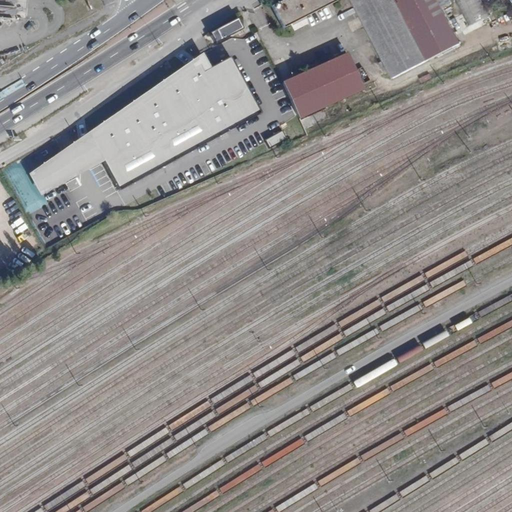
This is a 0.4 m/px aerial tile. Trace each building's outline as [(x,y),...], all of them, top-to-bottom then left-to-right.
[(335,1),(334,0),(283,0),(271,6),(282,28),(335,1)] [(353,0),(393,78),(459,44),(441,8),(451,3),(450,0),(353,0)] [(461,0),(473,24),(489,15),(481,0),(461,0)] [(481,0),(489,15),(494,13),(487,0),(481,0)] [(0,17),(17,18),(17,6),(0,5),(0,17)] [(461,15),(454,18),(460,28),(462,27),(465,34),(489,22),(487,18),(468,27),(461,15)] [(242,29),(236,19),(210,33),(215,43),(242,29)] [(360,90),(341,54),(275,83),(296,120),(360,90)] [(254,110),(225,59),(205,70),(196,55),(24,175),(36,196),(100,163),(114,189),(254,110)] [(263,140),(266,147),(282,139),(279,132),(263,140)]
